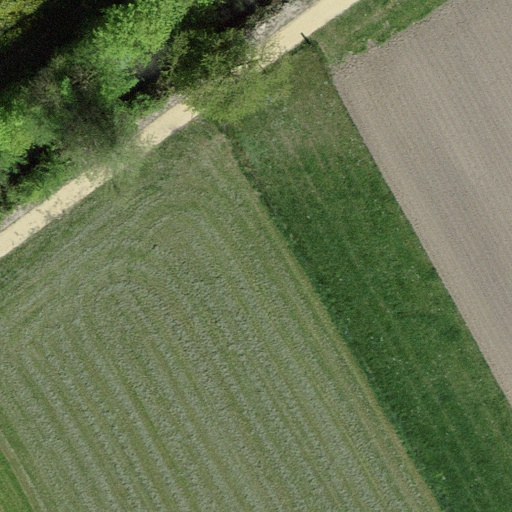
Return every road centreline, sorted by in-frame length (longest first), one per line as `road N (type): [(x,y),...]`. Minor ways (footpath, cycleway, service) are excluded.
road 1 (track): [(0,245),(336,0)]
road 2 (track): [(127,0),(0,92)]
